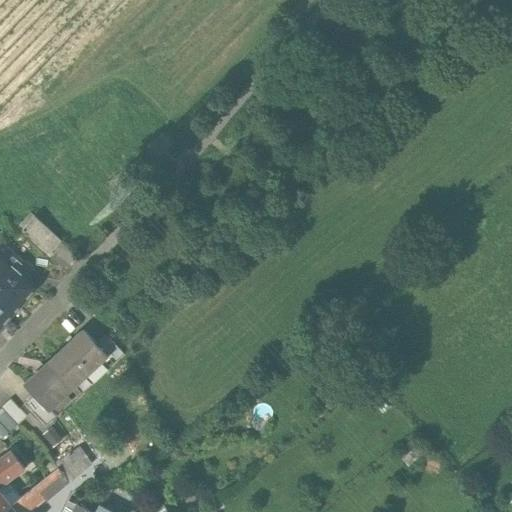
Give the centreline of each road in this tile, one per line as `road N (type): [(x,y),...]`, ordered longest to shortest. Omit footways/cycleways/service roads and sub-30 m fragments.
road 1 (track): [(90,263),(335,0)]
road 2 (residential): [(0,357),(90,263)]
